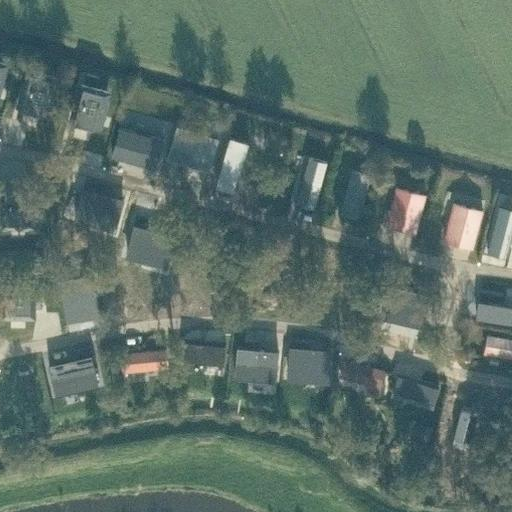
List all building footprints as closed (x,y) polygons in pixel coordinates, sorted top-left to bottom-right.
[(56,75),(29,68),(19,105),(46,112),(56,75)] [(86,72),(84,79),(95,83),(97,75),(86,72)] [(108,88),(81,81),(71,118),(98,125),(108,88)] [(162,136),(119,124),(111,155),(154,166),(162,136)] [(177,126),(169,155),(208,167),(217,138),(177,126)] [(253,134),(230,127),(213,188),(235,194),(253,134)] [(285,139),(282,151),(290,153),(293,141),(285,139)] [(308,156),(296,203),(313,207),(325,161),(308,156)] [(371,170),(354,165),(342,211),(359,216),(371,170)] [(52,179),(39,179),(39,192),(52,192),(52,179)] [(2,224),(30,224),(30,184),(2,184),(2,224)] [(74,213),(113,223),(120,196),(82,186),(74,213)] [(425,194),(397,187),(387,224),(415,231),(425,194)] [(472,247),(482,210),(454,202),(444,239),(472,247)] [(511,206),(499,203),(488,249),(505,253),(511,226),(511,206)] [(172,234),(133,223),(126,250),(164,261),(172,234)] [(41,257),(28,257),(28,270),(41,270),(41,257)] [(31,315),(31,275),(3,275),(3,315),(31,315)] [(95,315),(87,276),(60,281),(67,321),(95,315)] [(382,312),(421,322),(427,294),(389,285),(382,312)] [(511,303),(478,299),(476,316),(511,321),(511,303)] [(511,354),(511,334),(488,331),(485,350),(511,354)] [(225,345),(183,340),(181,359),(223,363),(225,345)] [(289,345),(286,373),(326,376),(329,349),(289,345)] [(166,347),(121,351),(123,371),(168,366),(166,347)] [(238,347),(236,375),(276,378),(278,350),(238,347)] [(56,393),(97,384),(90,357),(49,366),(56,393)] [(368,381),(365,392),(377,395),(384,368),(372,365),(345,359),(341,374),(368,381)] [(397,372),(392,388),(434,401),(439,386),(397,372)] [(429,439),(432,426),(421,424),(418,437),(429,439)]
